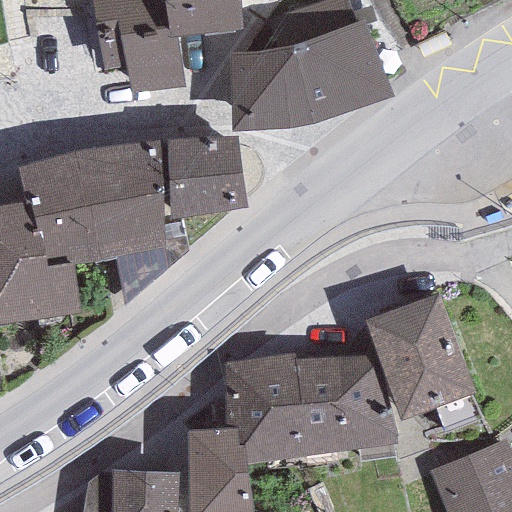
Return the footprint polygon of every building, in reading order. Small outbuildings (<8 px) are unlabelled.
[(0,0),(0,8),(8,5),(6,0),(0,0)] [(191,0),(113,0),(122,46),(150,41),(157,79),(204,70),(200,50),(191,0)] [(270,0),(191,0),(200,50),(277,35),(270,0)] [(264,140),(336,135),(359,130),(419,107),(392,34),(331,57),(259,62),(264,140)] [(186,149),(37,177),(44,214),(59,211),(67,255),(94,251),(201,231),(200,225),(188,156),(186,149)] [(266,160),(188,156),(200,225),(275,211),(266,160)] [(44,214),(0,221),(0,286),(11,285),(21,335),(106,319),(94,251),(67,255),(59,211),(44,214)] [(5,292),(0,293),(0,366),(22,361),(5,292)] [(472,305),(396,335),(436,436),(511,407),(472,305)] [(390,370),(327,372),(331,475),(428,472),(390,370)] [(327,372),(255,375),(257,438),(276,437),(278,477),(331,475),(327,372)] [(278,511),(278,477),(276,437),(257,438),(215,439),(217,511),(278,511)] [(511,511),(511,462),(461,485),(472,511),(511,511)] [(202,511),(201,481),(111,484),(103,511),(202,511)]
